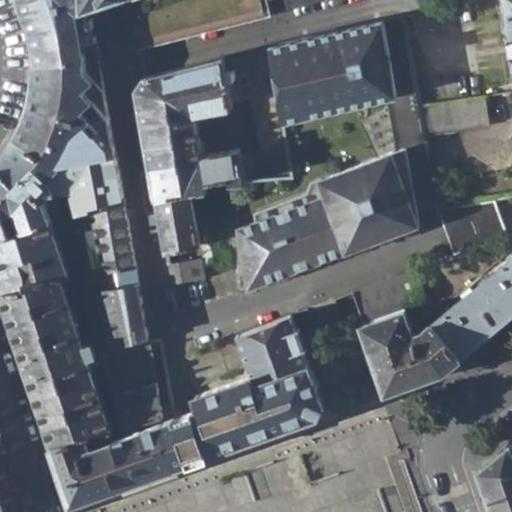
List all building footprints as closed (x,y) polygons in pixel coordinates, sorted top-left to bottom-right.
[(28,17),(34,41),(36,63),(101,59),(92,8),(90,0),(20,0),(26,17),(28,17)] [(133,0),(139,48),(220,28),(218,20),(242,17),(242,14),(248,13),(245,0),(133,0)] [(268,0),(271,12),(321,0),(268,0)] [(511,0),(503,0),(506,17),(511,55),(511,0)] [(280,108),(291,178),(234,194),(246,270),(247,270),(250,288),(437,217),(436,207),(423,135),(419,106),(416,93),(403,15),(270,46),(280,108)] [(195,113),(232,106),(227,81),(234,79),(233,71),(225,72),(222,58),(146,76),(138,87),(147,142),(199,133),(195,113)] [(18,136),(64,162),(118,155),(113,128),(101,59),(36,63),(36,71),(36,79),(36,87),(34,93),(33,99),(32,104),(30,109),(27,116),(25,123),(21,130),(18,136)] [(487,124),(484,96),(419,106),(423,135),(487,124)] [(157,197),(207,189),(205,180),(231,176),(232,182),(246,181),(241,153),(240,148),(202,154),(199,133),(147,142),(157,197)] [(0,233),(9,230),(3,212),(16,208),(22,226),(52,217),(50,210),(48,208),(47,203),(45,195),(51,192),(57,190),(62,189),(69,189),(71,195),(72,201),(74,203),(75,210),(90,205),(124,195),(118,155),(64,162),(18,136),(14,143),(11,149),(6,155),(1,161),(0,162),(0,233)] [(208,197),(207,189),(157,197),(167,251),(200,244),(193,200),(208,197)] [(25,267),(32,264),(34,276),(60,273),(69,271),(54,226),(93,219),(102,267),(135,261),(124,195),(90,205),(75,210),(52,217),(22,226),(9,230),(0,233),(0,288),(26,285),(25,277),(28,277),(25,267)] [(72,201),(71,195),(47,203),(48,208),(72,201)] [(493,199),(465,202),(474,231),(451,241),(455,254),(499,242),(507,233),(493,199)] [(465,202),(436,207),(437,217),(440,217),(451,241),(474,231),(465,202)] [(75,210),(74,203),(50,210),(52,217),(75,210)] [(200,217),(204,245),(209,244),(205,217),(200,217)] [(168,260),(172,284),(202,278),(203,269),(211,260),(210,250),(204,251),(199,258),(178,263),(177,259),(168,260)] [(429,317),(433,322),(461,355),(511,312),(511,254),(477,285),(473,280),(429,317)] [(83,270),(122,425),(162,414),(135,261),(102,267),(83,270)] [(352,292),(362,321),(422,298),(412,270),(352,292)] [(0,288),(0,291),(52,443),(93,433),(112,427),(60,273),(34,276),(28,277),(25,277),(26,285),(0,288)] [(444,369),(461,355),(433,322),(427,329),(420,332),(412,335),(403,310),(364,325),(388,390),(444,369)] [(201,409),(217,452),(322,413),(323,403),(290,316),(236,336),(249,373),(194,393),(201,409)] [(197,386),(234,375),(225,345),(187,356),(197,386)] [(217,452),(201,409),(183,415),(162,423),(176,465),(196,458),(217,452)] [(52,443),(71,501),(176,465),(162,423),(161,421),(90,444),(89,438),(93,436),(93,433),(52,443)] [(511,511),(511,448),(510,446),(483,468),(497,511),(511,511)]
